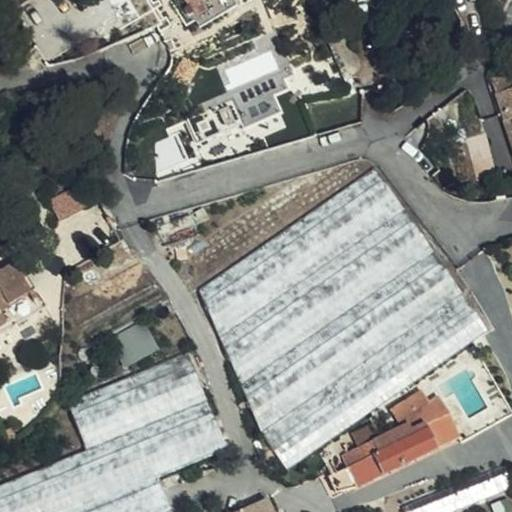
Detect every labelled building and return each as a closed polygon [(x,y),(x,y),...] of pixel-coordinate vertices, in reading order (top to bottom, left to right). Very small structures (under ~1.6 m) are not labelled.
[(240,0),(184,0),(202,29),(243,5),(240,0)] [(281,44),(269,49),(279,72),(225,97),(244,132),(281,115),(274,100),(289,93),(284,81),(295,76),(281,44)] [(489,78),(494,93),(511,88),(511,80),(509,72),(489,78)] [(511,88),(494,93),(509,143),(511,141),(511,88)] [(233,142),(221,117),(180,137),(192,162),(233,142)] [(469,136),(477,177),(496,173),(488,132),(469,136)] [(56,161),(45,167),(54,183),(66,176),(56,161)] [(429,172),(437,189),(438,190),(452,183),(443,165),(429,172)] [(54,183),(45,167),(29,176),(38,192),(54,183)] [(305,281),(405,211),(375,170),(200,292),(221,339),(305,281)] [(468,190),(464,180),(455,183),(460,194),(468,190)] [(85,208),(77,189),(50,201),(59,220),(85,208)] [(270,204),(192,258),(192,259),(208,281),(286,226),(270,204)] [(193,216),(199,226),(209,220),(203,210),(193,216)] [(166,246),(178,251),(187,248),(189,248),(192,245),(197,238),(199,226),(193,216),(188,211),(158,219),(158,229),(161,239),(166,246)] [(242,387),(434,253),(405,212),(405,211),(305,281),(221,339),(242,387)] [(192,259),(192,258),(187,248),(178,251),(181,263),(192,259)] [(463,295),(434,253),(242,387),(263,434),(463,295)] [(0,325),(5,322),(0,313),(0,310),(31,290),(22,278),(28,274),(17,259),(0,269),(0,325)] [(488,331),(463,295),(263,434),(287,470),(446,360),(488,331)] [(145,320),(117,334),(131,362),(159,348),(145,320)] [(0,487),(0,511),(71,511),(158,477),(227,449),(190,355),(70,403),(88,451),(0,487)] [(439,396),(409,424),(412,429),(446,411),(439,396)] [(446,411),(412,429),(409,424),(378,439),(358,450),(344,457),(350,467),(359,485),(360,486),(461,434),(448,410),(446,411)] [(14,431),(5,418),(0,421),(0,438),(1,439),(14,431)] [(358,450),(378,439),(373,428),(352,437),(358,450)] [(359,485),(350,467),(331,477),(337,492),(359,485)] [(401,507),(403,511),(454,511),(511,488),(511,486),(504,467),(401,507)] [(172,511),(158,477),(71,511),(172,511)] [(495,511),(507,511),(511,510),(511,491),(490,501),(495,511)] [(271,511),(267,500),(239,511),(271,511)]
